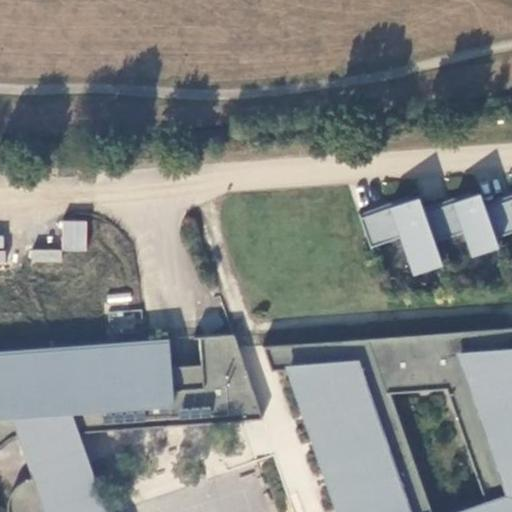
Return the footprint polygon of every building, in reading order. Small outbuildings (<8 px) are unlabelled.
[(470,254),(497,245),(494,237),(484,208),(479,192),(423,211),(433,241),(462,231),(470,254)] [(370,245),(400,235),(408,259),(412,272),(440,262),(436,249),(433,241),(423,211),(418,196),(360,216),(370,245)] [(511,230),(511,198),(484,208),(494,237),(511,230)] [(87,251),(87,220),(63,219),(62,250),(87,251)] [(30,261),(61,262),(61,250),(30,249),(30,261)] [(511,326),(261,342),(270,368),(288,366),(337,511),(511,511),(511,410),(508,400),(511,398),(511,326)] [(0,433),(4,432),(9,431),(68,427),(260,415),(237,346),(232,330),(197,332),(201,383),(171,385),(168,334),(110,338),(0,344),(0,433)] [(96,511),(68,427),(9,431),(23,473),(28,472),(38,473),(48,477),(56,483),(62,492),(68,511),(96,511)] [(68,511),(62,492),(56,483),(48,477),(38,473),(28,472),(23,473),(17,475),(13,477),(5,484),(0,492),(0,511),(68,511)]
